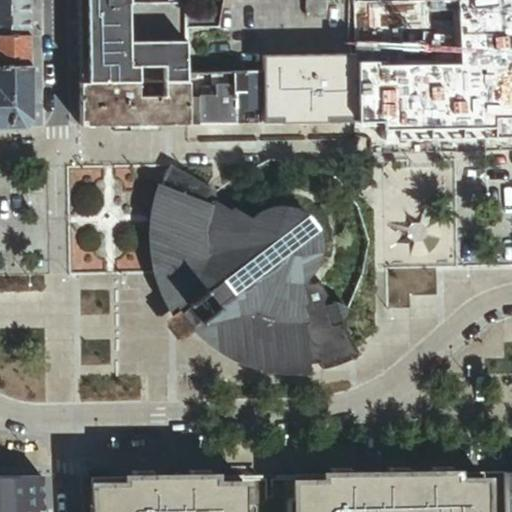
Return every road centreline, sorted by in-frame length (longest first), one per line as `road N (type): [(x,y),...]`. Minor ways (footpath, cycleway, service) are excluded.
road 1 (residential): [(511,303),(486,308),(373,399),(322,417),(65,424)]
road 2 (residential): [(54,0),(56,147)]
